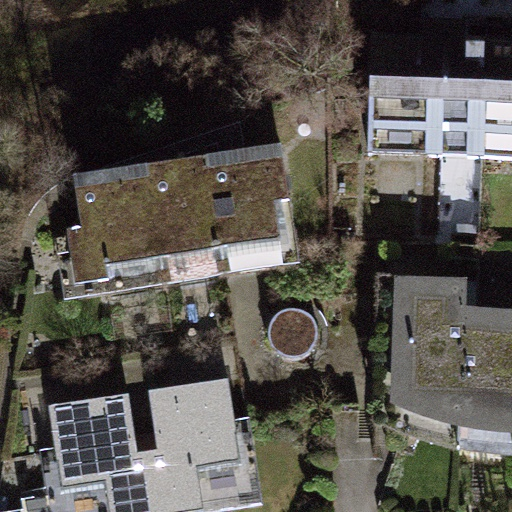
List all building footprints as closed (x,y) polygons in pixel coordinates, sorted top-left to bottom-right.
[(376,162),(437,166),(448,22),(386,17),(376,162)] [(437,166),(498,170),(508,27),(448,22),(437,166)] [(511,171),(511,26),(508,27),(498,170),(511,171)] [(324,150),(232,162),(246,271),(310,262),(303,204),(330,202),(324,150)] [(232,162),(159,171),(172,268),(244,259),(232,162)] [(158,170),(73,181),(87,294),(173,282),(158,170)] [(397,423),(463,447),(471,311),(473,288),(405,285),(397,423)] [(511,450),(511,314),(471,311),(463,447),(511,450)] [(248,384),(156,398),(172,508),(265,495),(248,384)] [(155,398),(63,412),(78,511),(147,511),(172,508),(155,398)]
